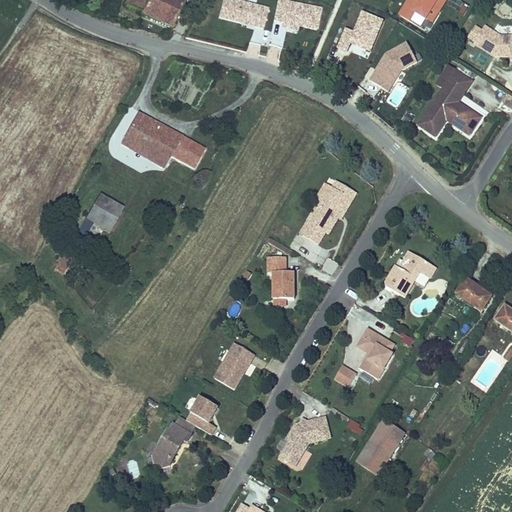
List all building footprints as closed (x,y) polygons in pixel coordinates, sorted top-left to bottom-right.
[(142,16),(172,30),(184,3),(176,0),(128,0),(126,7),(143,14),(142,16)] [(263,31),(269,10),(228,0),(222,0),(218,19),(263,31)] [(427,24),(428,22),(433,25),(449,0),(408,0),(398,16),(411,24),(412,22),(415,17),(425,23),(427,24)] [(318,32),(322,10),(277,2),(273,24),(281,25),(281,29),(298,32),(298,29),(318,32)] [(371,54),(384,22),(362,13),(354,34),(346,30),(338,49),(348,53),(351,46),(371,54)] [(421,28),(425,23),(415,17),(412,22),(421,28)] [(477,44),(498,57),(499,57),(500,53),(504,53),(504,57),(511,57),(511,36),(505,37),(488,26),(477,44)] [(403,71),(419,62),(409,44),(388,55),(372,81),(379,86),(380,84),(384,86),(388,80),(395,84),(403,71)] [(474,84),(449,67),(436,86),(443,91),(418,128),(436,140),(447,123),(470,139),(483,120),(460,105),(474,84)] [(389,92),(395,84),(388,80),(384,86),(380,84),(379,86),(389,92)] [(131,140),(161,157),(156,165),(163,169),(171,155),(193,167),(204,147),(138,111),(119,144),(127,148),(131,140)] [(131,140),(127,148),(156,165),(161,157),(131,140)] [(337,182),(332,189),(326,185),(315,205),(304,224),(309,228),(302,240),(317,249),(326,234),(330,236),(340,221),(343,222),(359,196),(337,182)] [(102,193),(86,222),(92,225),(109,235),(126,206),(102,193)] [(399,275),(396,273),(384,293),(403,303),(424,267),(409,258),(403,269),(399,275)] [(273,278),(273,310),(287,310),(287,303),(293,304),(293,277),(286,277),(286,262),(268,262),(268,278),(273,278)] [(456,296),(482,315),(495,297),(467,278),(456,296)] [(511,335),(511,308),(506,304),(493,323),(511,335)] [(388,343),(369,332),(364,340),(376,347),(370,356),(372,358),(370,363),(367,361),(361,371),(379,382),(394,357),(391,355),(383,350),(388,343)] [(376,347),(364,340),(358,349),(370,356),(376,347)] [(391,355),(395,347),(388,343),(383,350),(391,355)] [(235,392),(256,358),(235,345),(214,379),(235,392)] [(358,376),(343,368),(335,382),(349,390),(358,376)] [(192,415),(187,423),(197,429),(213,438),(218,430),(211,426),(220,411),(201,400),(192,415)] [(180,419),(175,427),(193,437),(197,429),(187,423),(180,419)] [(360,437),(364,429),(351,421),(346,429),(360,437)] [(290,447),(281,462),(292,469),(297,461),(301,463),(310,449),(332,445),(328,424),(312,427),(312,428),(311,428),(301,422),(292,438),(294,440),(290,447)] [(381,424),(354,466),(375,480),(403,438),(385,427),(381,424)] [(185,445),(188,447),(194,437),(193,437),(175,427),(174,425),(169,433),(168,432),(152,458),(155,466),(163,471),(170,469),(185,445)] [(427,452),(423,458),(435,466),(438,459),(427,452)] [(136,460),(126,462),(130,478),(140,476),(136,460)] [(297,461),(292,469),(296,471),(301,463),(297,461)]
